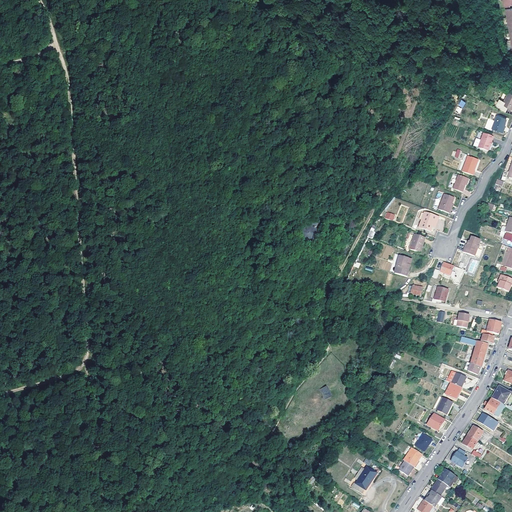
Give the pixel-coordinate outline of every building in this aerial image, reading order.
[(511,0),(500,0),(502,9),(511,6),(511,0)] [(511,6),(502,9),(502,10),(505,23),(505,24),(511,55),(511,6)] [(502,102),(501,104),(505,106),(503,111),(508,113),(511,103),(511,94),(507,92),(502,102)] [(503,111),(505,106),(501,104),(502,102),(498,100),(494,107),(503,111)] [(499,130),(504,121),(505,118),(497,114),(494,118),(490,126),(499,130)] [(485,151),(491,137),(481,133),(479,138),(480,138),(476,148),(485,151)] [(466,156),(465,161),(461,171),(471,175),(475,167),(473,166),(475,159),(466,156)] [(462,192),(463,187),(467,179),(457,175),(454,184),(453,189),(462,192)] [(448,214),(453,198),(443,194),(438,209),(448,214)] [(393,221),(395,215),(387,211),(384,218),(393,221)] [(427,231),(429,226),(428,226),(429,223),(431,224),(434,216),(421,211),(415,226),(427,231)] [(436,216),(434,216),(431,224),(429,223),(428,226),(429,226),(432,227),(436,216)] [(303,225),(304,238),(316,238),(315,224),(303,225)] [(412,234),(407,248),(416,252),(419,245),(421,246),(423,238),(412,234)] [(511,235),(506,234),(503,241),(511,244),(509,246),(511,247),(511,235)] [(464,249),(461,256),(473,261),(473,260),(477,249),(479,245),(469,241),(468,245),(466,245),(465,249),(464,249)] [(481,250),(477,249),(473,260),(477,261),(481,250)] [(398,257),(393,274),(405,277),(406,277),(409,266),(406,266),(407,260),(398,257)] [(444,264),(440,273),(450,277),(453,268),(444,264)] [(498,285),(496,290),(505,293),(507,287),(508,288),(509,286),(510,286),(511,287),(511,283),(511,280),(498,276),(496,282),(498,282),(498,285)] [(412,286),(410,295),(420,297),(422,289),(412,286)] [(438,288),(434,300),(445,303),(448,291),(438,288)] [(469,316),(458,314),(456,327),(466,330),(469,316)] [(481,331),(481,334),(483,334),(492,337),(493,333),(498,335),(502,323),(489,320),(486,332),(481,331)] [(492,337),(483,334),(481,341),(492,344),(494,338),(492,337)] [(483,360),(487,345),(477,342),(473,356),(471,364),(480,368),(483,360)] [(471,364),(468,371),(477,375),(480,368),(471,364)] [(447,370),(442,380),(447,382),(451,384),(462,389),(466,379),(447,370)] [(462,389),(451,384),(446,394),(456,399),(462,389)] [(327,385),(319,389),(324,399),(332,396),(327,385)] [(492,399),(503,405),(509,394),(499,387),(492,399)] [(453,404),(443,399),(437,411),(446,416),(453,404)] [(486,407),(483,412),(492,417),(499,406),(490,400),(488,404),(485,403),(484,405),(486,407)] [(444,421),(434,414),(428,425),(437,432),(444,421)] [(494,432),(499,424),(491,419),(483,414),(478,422),(494,432)] [(473,427),(467,436),(477,442),(483,433),(473,427)] [(431,441),(423,435),(415,446),(424,452),(431,441)] [(467,436),(462,444),(472,450),(477,442),(467,436)] [(422,454),(412,448),(404,460),(405,461),(414,467),(422,454)] [(465,454),(459,450),(449,465),(453,468),(455,465),(462,469),(467,460),(463,457),(465,454)] [(472,455),(474,457),(477,458),(481,451),(478,450),(476,453),(473,452),(472,455)] [(366,466),(359,477),(370,484),(377,473),(374,471),(378,466),(377,465),(375,464),(370,461),(367,467),(366,466)] [(414,467),(405,461),(399,470),(407,476),(414,467)] [(447,487),(448,488),(455,477),(445,471),(439,481),(431,491),(424,502),(417,511),(418,511),(429,511),(432,508),(434,508),(441,498),(440,497),(447,487)] [(370,484),(359,477),(352,487),(362,494),(370,484)] [(448,488),(450,489),(457,479),(455,477),(448,488)] [(458,509),(460,506),(451,500),(449,503),(458,509)]
